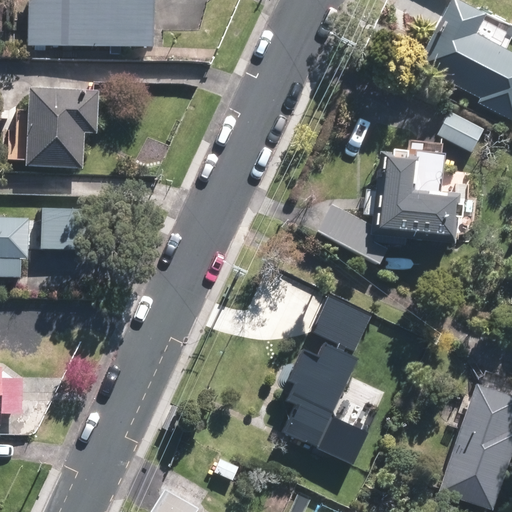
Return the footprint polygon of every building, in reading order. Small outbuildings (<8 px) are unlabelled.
[(156,0),(31,0),(31,45),(156,48),(156,0)] [(486,12),(463,0),(455,0),(422,63),(485,96),(483,101),(511,115),(511,50),(475,31),(486,12)] [(102,95),(34,92),(31,164),(85,166),(87,129),(100,130),(102,95)] [(482,132),(449,114),(437,135),(470,153),(482,132)] [(418,157),(387,153),(377,231),(454,241),(460,193),(414,187),(418,157)] [(92,213),(43,210),(41,251),(90,253),(92,213)] [(0,272),(23,273),(23,256),(30,256),(31,220),(0,219),(0,272)] [(339,219),(327,240),(377,267),(389,246),(339,219)] [(388,321),(347,302),(331,335),(371,355),(388,321)] [(324,440),(364,361),(311,335),(289,377),(299,382),(290,401),(301,406),(292,424),(324,440)] [(511,448),(511,392),(482,382),(442,490),(490,508),(511,448)]
